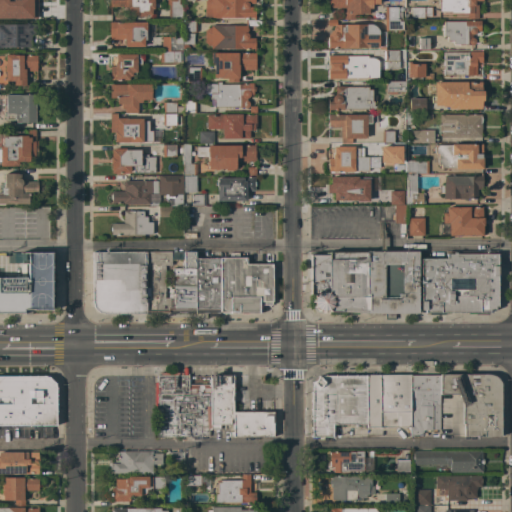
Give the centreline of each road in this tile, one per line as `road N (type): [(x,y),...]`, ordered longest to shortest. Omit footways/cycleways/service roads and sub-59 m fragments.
road 1 (residential): [(292,511),(290,0)]
road 2 (residential): [(73,511),(72,0)]
road 3 (secondary): [(415,345),(291,346)]
